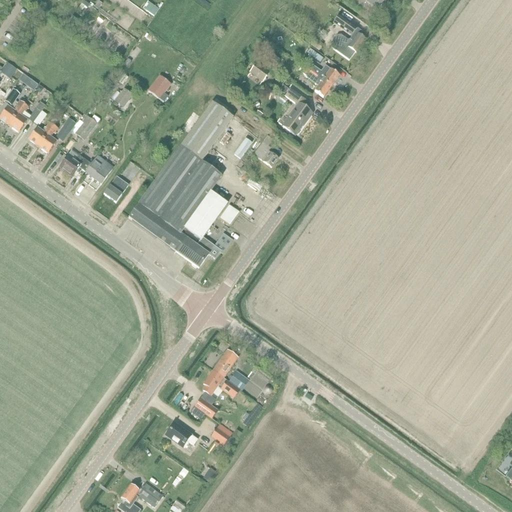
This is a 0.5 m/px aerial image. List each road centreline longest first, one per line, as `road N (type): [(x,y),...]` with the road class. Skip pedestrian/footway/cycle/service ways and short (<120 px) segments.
road 1 (unclassified): [(205,312),(430,0)]
road 2 (tertiary): [(486,511),(205,312)]
road 3 (tertiary): [(205,312),(0,161)]
road 4 (tertiary): [(56,511),(205,312)]
